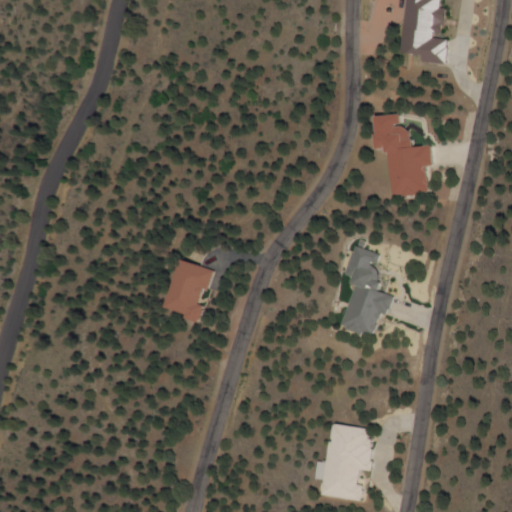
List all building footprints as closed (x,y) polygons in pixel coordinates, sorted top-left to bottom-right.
[(413,0),(408,53),(430,56),(430,62),(453,65),(455,40),(450,39),(454,10),(448,9),(448,0),(413,0)] [(384,116),(385,149),(395,149),(397,196),(432,195),(431,167),(440,167),(439,146),(416,147),(414,115),(384,116)] [(378,291),(384,271),(377,268),(382,255),(360,247),(351,275),(361,279),(345,327),(374,337),(382,313),(388,315),(395,297),(378,291)] [(201,321),(216,270),(185,261),(170,312),(201,321)] [(364,502),(369,471),(371,472),(377,430),(336,424),(330,463),(318,461),(315,480),(326,482),(324,496),(364,502)]
